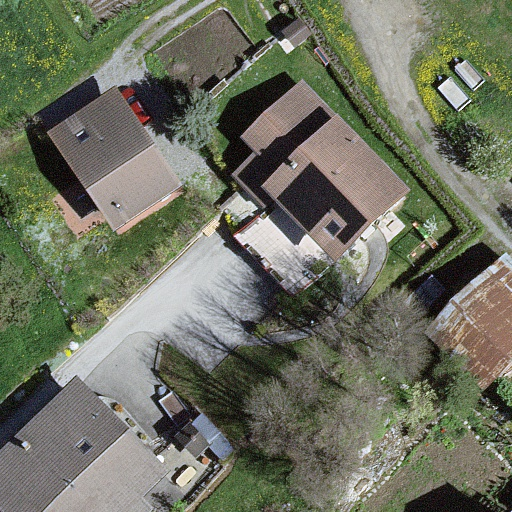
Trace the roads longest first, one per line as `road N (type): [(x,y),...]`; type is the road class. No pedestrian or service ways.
road 1 (track): [(0,449),(222,244)]
road 2 (unclassified): [(374,0),(420,137),(511,243)]
